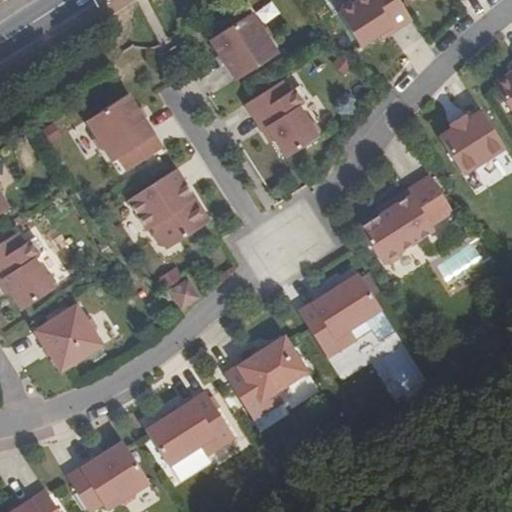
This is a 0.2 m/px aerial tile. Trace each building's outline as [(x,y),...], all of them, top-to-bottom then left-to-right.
[(385,32),(388,36),(405,25),(389,0),(357,0),(349,7),(343,6),(336,9),(334,16),(332,17),(355,51),(372,40),(385,32)] [(204,43),(230,84),(272,58),(264,45),(265,40),(259,31),(254,30),(246,17),(204,43)] [(385,32),(372,40),(374,45),(388,36),(385,32)] [(326,69),(338,79),(346,69),(335,59),(326,69)] [(511,71),(485,87),(508,122),(511,119),(511,65),(508,68),(511,71)] [(275,85),(239,108),(256,134),(261,131),(268,143),(280,162),(312,141),(311,140),(312,135),(307,126),(302,125),(293,111),(303,105),(293,90),(282,97),(275,85)] [(121,175),(157,153),(122,99),(80,125),(88,138),(87,144),(93,153),(98,153),(107,166),(113,162),(121,175)] [(433,141),(456,179),(497,152),(473,114),(460,123),(457,119),(443,128),(446,133),(433,141)] [(256,134),(264,146),(268,143),(261,131),(256,134)] [(189,203),(170,173),(121,204),(141,235),(146,231),(149,235),(148,239),(153,248),(159,249),(161,253),(199,229),(184,207),(189,203)] [(352,233),(375,268),(378,266),(383,267),(393,261),(394,256),(427,235),(424,230),(446,216),(423,180),(383,206),(386,211),(374,219),(352,233)] [(189,203),(184,207),(199,229),(204,226),(189,203)] [(383,206),(370,214),(374,219),(386,211),(383,206)] [(0,288),(4,295),(14,313),(47,293),(46,292),(47,286),(41,278),(36,277),(27,264),(37,256),(27,242),(17,249),(10,237),(0,243),(0,288)] [(319,298),(291,316),(320,362),(349,345),(342,334),(373,314),(350,278),(331,290),(319,298)] [(188,283),(171,294),(182,311),(198,300),(188,283)] [(329,287),(317,294),(319,298),(331,290),(329,287)] [(68,309),(27,336),(37,351),(42,361),(52,377),(94,350),(86,337),(87,332),(82,324),(76,322),(68,309)] [(285,386),(300,376),(277,340),(258,352),(245,360),(217,378),(247,424),(275,407),(269,397),(285,386)] [(255,349),(243,357),(245,360),(258,352),(255,349)] [(42,361),(37,351),(32,355),(37,364),(42,361)] [(285,386),(269,397),(275,407),(292,396),(285,386)] [(167,417),(138,435),(161,470),(193,450),(199,460),(227,442),(199,397),(179,409),(167,417)] [(177,406),(165,413),(167,417),(179,409),(177,406)] [(89,462),(59,481),(78,511),(89,511),(95,509),(97,511),(103,511),(112,507),(117,508),(126,502),(127,497),(142,487),(115,446),(97,458),(89,462)] [(94,454),(87,459),(89,462),(97,458),(94,454)] [(13,511),(11,511),(50,511),(39,495),(20,506),(13,511)] [(18,503),(10,508),(13,511),(20,506),(18,503)]
